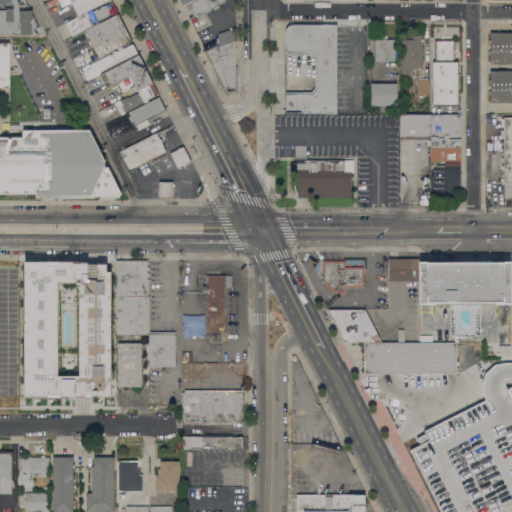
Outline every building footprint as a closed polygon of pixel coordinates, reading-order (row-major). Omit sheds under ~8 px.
[(0,34),(0,0),(17,0),(19,3),(19,4),(24,4),(26,3),(30,10),(32,10),(32,17),(38,27),(34,29),(37,34),(0,34)] [(79,16),(72,3),(77,0),(109,0),(92,9),(92,10),(79,16)] [(223,0),(218,3),(219,4),(218,4),(219,6),(213,9),(212,7),(190,19),(183,5),(184,4),(192,0),(223,0)] [(93,11),(104,6),(109,4),(113,12),(107,15),(108,16),(98,21),(99,23),(93,25),(72,35),(65,23),(79,16),(92,10),(93,11)] [(85,30),(118,14),(131,41),(98,57),(85,30)] [(337,114),(285,113),(285,92),(311,92),(315,87),(315,54),(288,54),(285,56),(285,31),(286,28),(288,25),(290,24),(337,25),(337,84),(337,114)] [(387,35),(387,39),(394,39),(394,61),(375,61),(375,35),(387,35)] [(423,46),(424,46),(424,56),(423,56),(422,59),(424,59),(424,62),(423,62),(423,68),(419,68),(419,77),(401,77),(401,58),(405,58),(405,39),(412,39),(412,35),(423,35),(423,46)] [(458,106),(433,106),(433,62),(434,62),(434,40),(454,40),(454,61),(458,61),(458,106)] [(511,92),(507,92),(507,93),(493,93),(493,71),(491,71),(491,43),(494,43),(494,40),(500,40),(500,43),(507,43),(508,41),(511,41),(511,43),(511,92)] [(235,41),(235,66),(237,66),(237,92),(226,95),(205,51),(235,41)] [(0,43),(10,43),(10,87),(0,87),(0,43)] [(100,74),(94,77),(89,68),(94,65),(93,63),(118,51),(117,49),(122,46),(123,48),(133,44),(138,55),(100,74)] [(138,55),(152,82),(137,90),(130,76),(111,85),(109,80),(104,82),(100,74),(138,55)] [(428,80),(428,95),(417,94),(417,80),(428,80)] [(153,84),(155,83),(157,88),(155,89),(156,90),(158,89),(159,91),(157,92),(158,94),(147,99),(148,101),(146,103),(145,102),(125,112),(125,113),(121,115),(114,102),(119,100),(120,100),(128,96),(128,97),(138,92),(137,90),(152,82),(153,84)] [(397,83),(397,105),(371,105),(371,83),(397,83)] [(136,125),(135,124),(133,121),(130,122),(126,113),(158,96),(165,109),(158,113),(159,113),(136,125)] [(161,118),(139,130),(136,125),(159,113),(161,118)] [(399,139),(399,114),(430,114),(430,139),(399,139)] [(428,157),(428,141),(430,141),(430,139),(430,114),(460,114),(460,138),(461,160),(430,160),(430,157),(428,157)] [(511,197),(511,116),(503,116),(501,197),(511,197)] [(0,133),(2,133),(2,137),(22,137),(22,131),(90,130),(105,161),(105,167),(108,167),(121,193),(119,198),(114,198),(112,196),(94,196),(94,197),(0,197),(0,133)] [(129,169),(120,151),(156,133),(165,151),(129,169)] [(183,147),(191,162),(177,168),(170,153),(183,147)] [(298,197),(298,169),(297,169),(297,163),(307,163),(307,160),(353,160),(353,172),(351,172),(351,197),(298,197)] [(173,182),(172,197),(159,197),(159,182),(173,182)] [(416,279),(386,279),(386,257),(416,257),(416,279)] [(117,261),(147,260),(147,267),(150,267),(150,269),(147,269),(147,273),(149,273),(150,276),(147,276),(147,279),(150,279),(150,282),(147,282),(147,296),(150,296),(150,332),(175,332),(176,366),(149,367),(149,334),(116,334),(117,261)] [(323,260),(345,260),(345,266),(363,266),(363,287),(345,287),(345,294),(335,294),(323,283),(323,260)] [(510,262),(510,303),(477,304),(478,334),(471,336),(463,336),(448,334),(448,303),(417,303),(418,262),(510,262)] [(61,272),(70,272),(70,275),(75,275),(75,297),(70,296),(69,299),(67,299),(67,296),(53,296),(53,275),(61,275),(61,272)] [(83,304),(83,272),(94,272),(94,276),(95,276),(95,275),(99,275),(99,276),(100,276),(100,275),(108,275),(108,288),(115,288),(115,296),(108,296),(108,303),(106,303),(106,304),(104,304),(104,303),(102,303),(102,304),(100,304),(100,303),(99,303),(99,302),(98,302),(94,302),(93,302),(93,304),(89,304),(89,305),(86,305),(86,304),(83,304)] [(207,275),(232,275),(232,287),(225,287),(225,332),(207,332),(207,275)] [(50,283),(50,338),(20,338),(20,283),(50,283)] [(364,343),(345,342),(328,310),(365,310),(382,342),(364,343)] [(182,314),(189,315),(199,315),(206,314),(205,318),(205,322),(205,326),(182,326),(182,322),(182,318),(182,314)] [(182,326),(205,326),(205,338),(197,337),(190,337),(182,338),(182,334),(182,329),(182,326)] [(456,342),(456,373),(372,373),(372,375),(362,375),(362,363),(364,363),(364,343),(382,342),(420,342),(432,342),(456,342)] [(141,343),(141,344),(146,344),(146,349),(141,349),(141,357),(142,357),(142,385),(141,385),(141,386),(118,386),(118,343),(141,343)] [(510,345),(510,356),(499,356),(499,355),(496,355),(496,352),(499,352),(499,345),(510,345)] [(91,348),(91,362),(82,362),(81,348),(91,348)] [(192,352),(192,362),(182,362),(182,352),(192,352)] [(499,466),(481,466),(481,360),(499,360),(499,466)] [(93,371),(93,367),(104,367),(104,365),(111,365),(111,371),(112,371),(112,392),(92,392),(92,371),(93,371)] [(48,368),(48,387),(40,387),(40,385),(22,386),(22,368),(48,368)] [(182,392),(185,392),(185,391),(242,391),(242,421),(182,421),(182,392)] [(445,405),(445,416),(430,416),(430,405),(445,405)] [(243,449),(197,449),(197,446),(200,446),(200,437),(243,437),(243,449)] [(294,450),(303,450),(303,451),(307,451),(307,463),(303,463),(303,464),(294,464),(294,450)] [(0,493),(0,451),(13,451),(13,456),(12,456),(12,481),(14,481),(14,487),(12,487),(12,493),(0,493)] [(26,457),(26,455),(30,455),(30,457),(41,457),(41,455),(45,455),(45,457),(49,457),(49,472),(45,472),(45,474),(41,474),(41,472),(29,472),(29,473),(26,473),(26,472),(22,472),(22,457),(26,457)] [(73,457),(73,462),(74,462),(74,469),(73,469),(73,472),(75,472),(75,479),(73,479),(73,489),(75,489),(75,505),(73,505),(73,511),(53,511),(53,457),(73,457)] [(114,510),(86,510),(86,495),(87,495),(87,493),(92,493),(92,466),(94,466),(94,457),(114,457),(114,510)] [(138,461),(138,468),(141,468),(141,475),(142,475),(142,491),(125,491),(125,494),(119,494),(119,461),(138,461)] [(179,494),(173,494),(173,491),(156,491),(156,475),(158,475),(158,468),(160,468),(160,461),(180,461),(179,494)] [(48,510),(25,511),(25,492),(48,492),(48,510)] [(342,494),(342,495),(365,495),(365,511),(306,511),(297,511),(297,495),(333,495),(333,494),(342,494)]
